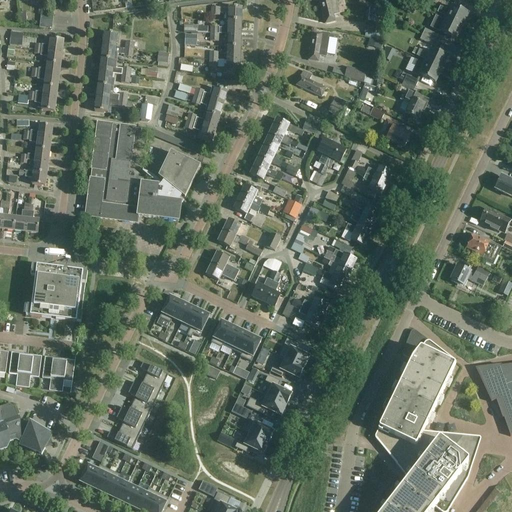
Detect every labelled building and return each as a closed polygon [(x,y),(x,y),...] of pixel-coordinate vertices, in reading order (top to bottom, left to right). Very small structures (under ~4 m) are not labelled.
[(318,0),(303,0),(308,22),(323,19),(318,0)] [(318,0),(325,25),(335,23),(333,17),(340,15),(335,0),(318,0)] [(405,0),(401,9),(406,12),(411,3),(405,0)] [(41,15),(54,16),(55,9),(42,8),(41,15)] [(220,16),(221,9),(211,8),(211,16),(220,16)] [(225,22),(241,22),(242,9),(228,8),(228,13),(226,13),(225,22)] [(444,19),(462,27),(468,15),(453,8),(450,13),(448,12),(440,8),(438,13),(445,17),(444,19)] [(381,20),(382,10),(370,9),(369,18),(381,20)] [(347,12),(346,32),(357,32),(357,12),(347,12)] [(20,26),(27,25),(26,13),(19,14),(20,26)] [(40,22),(53,23),(54,16),(41,15),(40,22)] [(436,17),(431,28),(456,40),(462,27),(444,19),(443,21),(436,17)] [(376,35),(378,20),(371,19),(371,22),(366,22),(364,34),(376,35)] [(53,30),(53,23),(40,22),(40,29),(53,30)] [(241,35),(241,22),(225,22),(225,29),(220,28),(220,34),(225,34),(241,35)] [(405,27),(401,35),(414,41),(418,34),(405,27)] [(157,30),(156,43),(164,44),(165,31),(157,30)] [(423,35),(439,43),(441,37),(425,30),(423,35)] [(22,34),(11,33),(10,45),(20,46),(22,34)] [(104,33),(102,47),(116,48),(116,44),(118,44),(120,35),(104,33)] [(219,43),(220,34),(210,34),(210,42),(219,43)] [(240,48),(241,35),(225,34),(225,35),(222,35),(222,40),(225,40),(224,48),(240,48)] [(322,36),(312,34),(308,62),(318,63),(319,57),(326,59),(330,36),(322,34),(322,36)] [(197,47),(198,36),(186,35),(185,47),(197,47)] [(305,61),(309,36),(301,35),(297,60),(305,61)] [(436,48),(439,43),(423,35),(420,40),(436,48)] [(34,50),(62,54),(63,42),(50,40),(50,47),(35,45),(35,46),(34,50)] [(369,40),(367,47),(380,50),(382,43),(369,40)] [(125,42),(124,50),(133,51),(134,43),(125,42)] [(396,46),(392,53),(396,56),(385,74),(394,79),(410,55),(396,46)] [(100,60),(116,62),(117,55),(124,56),(124,50),(116,48),(102,47),(100,60)] [(240,48),(224,48),(224,61),(240,61),(240,48)] [(414,48),(411,54),(417,56),(420,51),(414,48)] [(60,65),(62,54),(34,50),(33,55),(48,57),(47,64),(60,65)] [(132,59),(133,51),(124,50),(124,56),(123,58),(132,59)] [(423,62),(441,71),(448,58),(432,50),(429,56),(427,55),(428,55),(420,51),(417,56),(424,60),(423,62)] [(168,65),(169,55),(159,53),(157,63),(168,65)] [(115,69),(116,62),(100,60),(99,73),(113,74),(115,75),(122,76),(122,69),(115,69)] [(217,69),(218,60),(209,60),(208,68),(217,69)] [(441,71),(423,62),(422,64),(415,60),(412,66),(417,68),(414,73),(415,75),(419,77),(420,76),(435,83),(441,71)] [(239,74),(240,61),(224,61),(223,74),(239,74)] [(59,77),(60,65),(47,64),(47,70),(39,69),(39,70),(32,69),(32,74),(59,77)] [(192,67),(181,66),(180,72),(191,74),(192,67)] [(122,76),(131,77),(131,69),(123,69),(122,76)] [(364,84),(366,74),(347,69),(344,78),(364,84)] [(321,98),(325,90),(309,82),(312,76),(303,72),(296,86),(321,98)] [(99,73),(97,86),(113,88),(114,80),(112,80),(113,74),(99,73)] [(44,87),(57,89),(59,77),(32,74),(31,78),(38,79),(38,80),(45,81),(44,87)] [(130,85),(131,77),(122,76),(121,84),(130,85)] [(401,89),(407,91),(413,94),(419,82),(407,76),(401,89)] [(194,97),(223,105),(226,92),(211,88),(209,95),(204,94),(205,92),(196,89),(196,90),(180,85),(178,92),(194,97)] [(367,85),(365,91),(375,94),(377,89),(367,85)] [(96,99),(119,102),(120,96),(112,95),(113,88),(97,86),(96,99)] [(29,97),(55,101),(57,89),(44,87),(44,94),(36,93),(36,94),(29,93),(29,97)] [(402,96),(400,100),(403,101),(410,105),(406,113),(406,114),(418,120),(422,111),(425,106),(420,104),(423,99),(413,94),(407,91),(404,97),(402,96)] [(186,102),(188,96),(177,92),(175,99),(186,102)] [(120,102),(127,103),(128,95),(120,94),(120,102)] [(55,101),(29,97),(19,96),(18,105),(28,106),(29,102),(35,103),(35,104),(42,105),(41,111),(54,113),(55,101)] [(219,118),(223,105),(194,97),(192,104),(200,107),(201,105),(206,106),(204,113),(219,118)] [(118,109),(119,102),(96,99),(94,112),(110,114),(111,108),(118,109)] [(133,104),(127,103),(120,102),(119,109),(132,111),(133,104)] [(339,118),(344,107),(334,102),(329,113),(339,118)] [(152,122),(154,107),(142,105),(140,121),(152,122)] [(372,109),(363,105),(360,112),(369,116),(372,109)] [(177,119),(180,109),(170,106),(167,116),(177,119)] [(186,122),(215,131),(219,118),(204,113),(202,120),(197,119),(197,117),(189,114),(186,122)] [(166,123),(174,125),(177,126),(179,120),(168,117),(166,123)] [(271,131),(284,137),(287,131),(294,135),(295,134),(301,137),(303,133),(276,120),(271,131)] [(212,143),(215,131),(186,122),(184,130),(193,132),(193,130),(199,132),(196,139),(212,143)] [(404,149),(406,145),(408,143),(410,139),(409,138),(410,136),(397,130),(398,128),(387,122),(380,136),(387,139),(387,140),(397,145),(396,147),(400,149),(402,148),(404,149)] [(143,180),(128,178),(135,129),(98,124),(91,170),(92,170),(91,179),(90,179),(85,217),(137,224),(137,217),(178,223),(181,204),(179,204),(180,201),(182,197),(185,200),(200,167),(170,153),(158,178),(163,183),(159,188),(158,187),(142,185),(143,180)] [(314,135),(317,129),(306,124),(303,130),(314,135)] [(24,136),(51,140),(52,128),(39,126),(38,133),(31,132),(31,133),(24,132),(24,136)] [(266,143),(278,149),(281,143),(289,147),(290,146),(296,149),(298,144),(284,137),(271,131),(266,143)] [(36,150),(49,151),(51,140),(24,136),(23,141),(30,142),(30,143),(37,144),(36,150)] [(323,141),(317,154),(322,156),(318,164),(321,165),(322,165),(325,167),(329,159),(328,159),(336,144),(334,143),(332,145),(323,141)] [(273,160),(278,149),(266,143),(260,154),(273,160)] [(329,159),(325,167),(328,169),(331,170),(335,162),(339,164),(345,152),(336,147),(338,145),(336,144),(328,159),(329,159)] [(48,163),(49,151),(36,150),(36,156),(28,155),(28,156),(21,156),(21,160),(28,161),(35,162),(48,163)] [(260,154),(255,165),(268,170),(271,164),(279,168),(281,164),(273,160),(260,154)] [(46,175),(48,163),(35,162),(33,174),(46,175)] [(357,164),(352,162),(349,168),(354,171),(357,164)] [(282,177),(268,170),(255,165),(250,176),(262,182),(265,175),(273,179),(274,179),(280,182),(282,177)] [(328,169),(325,167),(322,165),(321,165),(319,170),(326,173),(328,169)] [(287,167),(285,171),(286,171),(285,173),(295,177),(298,172),(287,167)] [(367,172),(365,176),(386,186),(391,174),(380,169),(378,174),(369,170),(367,172)] [(32,185),(45,187),(46,175),(33,174),(19,172),(18,176),(33,178),(32,185)] [(320,176),(316,185),(322,188),(326,179),(320,176)] [(365,176),(364,179),(363,181),(372,185),(369,192),(380,197),(386,186),(365,176)] [(511,183),(501,178),(495,190),(511,198),(511,183)] [(239,199),(251,205),(251,204),(259,208),(262,202),(254,198),(257,193),(245,188),(239,199)] [(284,199),(287,193),(276,188),(273,194),(284,199)] [(480,190),(477,197),(498,203),(501,197),(480,190)] [(328,193),(325,199),(335,205),(338,198),(328,193)] [(303,206),(305,200),(297,196),(295,202),(303,206)] [(234,210),(246,216),(247,214),(248,210),(257,215),(258,212),(260,209),(259,208),(251,204),(251,205),(239,199),(234,210)] [(296,220),(302,207),(289,201),(283,214),(287,216),(295,220),(296,220)] [(333,212),(336,206),(326,201),(323,207),(333,212)] [(365,213),(361,219),(373,225),(379,214),(352,201),(350,205),(356,208),(356,209),(357,209),(365,213)] [(25,233),(29,205),(24,205),(24,212),(23,212),(22,219),(15,218),(14,232),(25,233)] [(29,205),(25,233),(37,234),(39,221),(33,220),(34,213),(33,213),(34,206),(29,205)] [(484,215),(482,218),(481,220),(480,222),(486,225),(491,228),(490,229),(498,233),(498,231),(505,234),(505,233),(506,232),(510,224),(511,221),(504,218),(503,218),(493,213),(486,209),(485,212),(484,212),(483,214),(484,215)] [(329,218),(319,213),(316,220),(325,225),(329,218)] [(373,225),(361,219),(347,213),(345,217),(351,220),(350,221),(358,225),(356,231),(368,236),(373,225)] [(15,218),(3,217),(2,230),(14,232),(15,218)] [(229,221),(223,232),(247,244),(249,240),(241,237),(242,235),(238,233),(241,227),(229,221)] [(342,224),(340,228),(345,231),(341,240),(350,244),(351,242),(363,247),(368,236),(356,231),(342,224)] [(223,232),(218,244),(229,249),(234,252),(237,244),(241,246),(245,248),(247,244),(223,232)] [(281,250),(286,240),(270,234),(264,247),(275,252),(276,248),(281,250)] [(492,257),(494,253),(497,246),(473,235),(467,248),(483,256),(484,254),(492,257)] [(311,253),(313,248),(304,243),(301,248),(311,253)] [(511,246),(506,243),(503,248),(511,252),(511,246)] [(259,257),(262,252),(255,248),(248,245),(245,250),(259,257)] [(338,267),(350,273),(356,262),(343,256),(335,252),(334,255),(332,258),(340,262),(338,267)] [(217,254),(211,265),(236,277),(239,272),(226,265),(228,259),(217,254)] [(277,274),(281,264),(277,262),(272,272),(274,273),(277,274)] [(244,269),(251,272),(254,267),(247,264),(244,269)] [(236,277),(211,265),(206,276),(218,282),(220,276),(233,283),(236,277)] [(86,285),(87,274),(32,266),(30,278),(35,278),(31,307),(27,307),(25,317),(53,320),(81,324),(82,314),(77,314),(81,285),(86,285)] [(306,267),(304,272),(315,277),(317,273),(306,267)] [(338,267),(333,278),(345,284),(350,273),(338,267)] [(474,276),(470,274),(470,273),(458,267),(451,281),(464,287),(467,280),(483,288),(490,273),(478,267),(474,276)] [(345,284),(333,278),(318,271),(316,276),(322,279),(322,281),(330,284),(327,289),(340,295),(345,284)] [(269,282),(270,281),(267,280),(263,289),(257,286),(251,298),(263,304),(269,291),(272,283),(269,282)] [(508,297),(511,287),(511,284),(504,281),(499,293),(508,297)] [(279,285),(276,284),(276,285),(272,283),(269,291),(263,304),(274,309),(280,297),(282,293),(276,290),(279,285)] [(166,306),(159,319),(160,319),(170,324),(172,320),(180,302),(170,297),(170,298),(166,306)] [(293,308),(296,309),(299,303),(290,299),(287,305),(293,308)] [(301,309),(322,319),(327,307),(315,301),(313,306),(304,301),(302,305),(303,305),(301,309)] [(180,302),(172,320),(181,324),(190,307),(180,302)] [(287,305),(282,316),(288,319),(293,308),(287,305)] [(190,307),(181,324),(182,324),(191,329),(199,312),(190,307)] [(273,318),(277,313),(270,308),(266,314),(273,318)] [(304,324),(317,330),(322,319),(301,309),(300,311),(299,313),(307,317),(304,324)] [(188,334),(187,337),(191,339),(193,335),(199,338),(210,317),(199,312),(191,329),(188,334)] [(276,319),(274,327),(284,331),(287,323),(276,319)] [(221,322),(211,344),(212,344),(221,348),(222,349),(223,347),(222,346),(231,327),(221,322)] [(231,327),(222,346),(223,347),(232,351),(241,332),(231,327)] [(412,360),(377,433),(375,436),(375,438),(376,439),(376,440),(377,441),(398,446),(395,460),(395,461),(395,463),(395,464),(406,477),(378,511),(431,511),(434,508),(440,511),(447,511),(468,479),(476,446),(476,444),(475,443),(474,441),(459,436),(423,432),(455,366),(455,364),(455,363),(455,361),(417,332),(415,331),(413,331),(411,332),(410,333),(403,352),(403,353),(403,355),(404,356),(412,360)] [(241,332),(232,351),(241,356),(242,356),(251,336),(241,332)] [(241,356),(240,358),(251,363),(261,341),(251,336),(242,356),(241,356)] [(287,340),(284,345),(290,349),(285,360),(304,369),(310,358),(305,355),(295,350),(298,345),(287,340)] [(298,345),(295,350),(305,355),(307,349),(298,345)] [(22,389),(26,356),(11,354),(8,375),(17,376),(15,388),(22,389)] [(26,356),(22,389),(28,390),(30,378),(38,379),(41,358),(26,356)] [(55,393),(59,360),(44,358),(44,359),(42,380),(50,381),(49,392),(55,393)] [(273,367),(270,373),(282,378),(284,373),(299,380),(304,369),(285,360),(281,358),(276,369),(273,367)] [(59,360),(55,393),(70,395),(75,362),(59,360)] [(143,363),(140,369),(148,373),(144,380),(162,388),(168,376),(143,363)] [(511,365),(502,367),(501,365),(475,369),(491,403),(496,401),(502,419),(504,419),(510,437),(511,436),(511,365)] [(209,368),(205,376),(216,381),(219,373),(209,368)] [(242,372),(239,379),(245,382),(249,375),(242,372)] [(270,385),(265,396),(286,406),(292,395),(277,388),(280,382),(268,377),(265,382),(270,385)] [(133,383),(131,389),(156,401),(162,388),(144,380),(141,387),(133,383)] [(131,389),(128,394),(136,398),(132,405),(150,413),(156,401),(131,389)] [(250,399),(246,408),(264,416),(266,411),(281,418),(286,406),(265,396),(261,404),(250,399)] [(0,450),(6,448),(9,442),(15,440),(21,443),(19,445),(40,456),(51,435),(30,424),(30,425),(19,420),(18,417),(15,408),(9,405),(0,408),(0,450)] [(122,408),(119,414),(144,426),(150,413),(132,405),(129,412),(122,408)] [(243,409),(240,417),(248,421),(251,415),(252,413),(243,409)] [(119,414),(116,419),(124,423),(121,430),(138,438),(144,426),(119,414)] [(250,422),(245,433),(268,444),(274,433),(269,430),(261,426),(263,421),(251,415),(248,421),(250,422)] [(110,433),(107,439),(132,451),(138,438),(121,430),(117,437),(110,433)] [(237,443),(235,448),(246,454),(248,448),(263,455),(268,444),(245,433),(239,444),(237,443)] [(100,444),(97,452),(104,455),(108,448),(100,444)] [(88,466),(79,483),(90,488),(98,471),(97,471),(88,466)] [(98,471),(90,488),(99,493),(110,471),(100,466),(97,471),(98,471)] [(110,471),(99,493),(109,497),(117,480),(118,480),(120,476),(110,471)] [(117,480),(109,497),(119,502),(127,485),(118,480),(117,480)] [(127,485),(119,502),(129,507),(137,489),(127,485)] [(207,494),(206,495),(213,498),(214,497),(214,496),(217,489),(211,486),(207,493),(207,494)] [(137,489),(129,507),(138,511),(147,494),(146,494),(137,489)] [(495,489),(488,497),(493,501),(499,493),(495,489)] [(147,494),(138,511),(139,511),(150,511),(158,494),(148,490),(146,494),(147,494)] [(216,502),(211,511),(237,511),(227,507),(231,499),(218,493),(214,501),(216,502)] [(158,494),(150,511),(162,511),(169,499),(158,494)]
